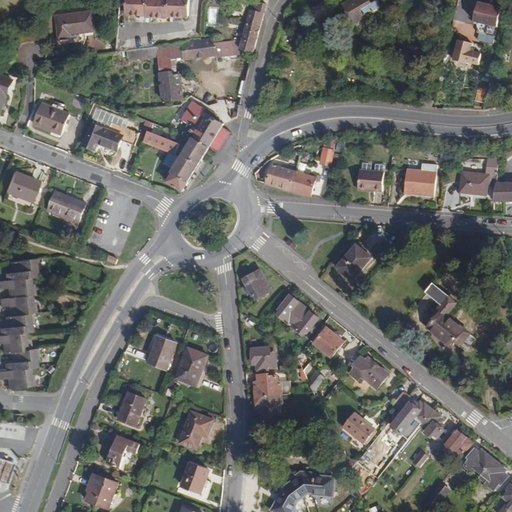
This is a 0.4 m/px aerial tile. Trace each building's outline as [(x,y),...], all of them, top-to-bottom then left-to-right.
[(188,16),(188,0),(124,0),(124,14),(145,14),(144,16),(167,17),(167,15),(188,16)] [(367,19),(384,9),(378,0),(354,0),(345,5),(355,24),(366,18),(367,19)] [(255,53),(267,5),(253,1),(244,36),(241,49),(255,53)] [(499,30),(504,9),(496,7),(490,5),(480,3),(475,24),(499,30)] [(93,31),(91,11),(56,15),(59,40),(70,38),(70,34),(93,31)] [(241,49),(244,36),(213,40),(181,44),(183,57),(184,60),(215,55),(217,57),(241,53),(241,49)] [(473,45),(460,41),(455,60),(469,63),(470,62),(480,65),(483,54),(471,52),(473,45)] [(183,57),(181,44),(156,47),(157,54),(158,56),(160,73),(179,71),(178,63),(172,63),(172,58),(183,57)] [(158,56),(157,54),(156,47),(140,49),(126,51),(128,60),(158,56)] [(183,99),(179,71),(160,73),(164,102),(183,99)] [(0,112),(0,113),(12,79),(0,75),(0,112)] [(224,127),(225,124),(220,121),(221,119),(217,117),(218,116),(194,102),(183,120),(199,130),(182,158),(175,170),(168,182),(183,192),(212,146),(224,127)] [(70,114),(41,103),(34,124),(62,135),(70,114)] [(121,134),(124,127),(112,122),(109,129),(93,123),(85,146),(95,150),(98,143),(118,150),(122,140),(124,135),(121,134)] [(135,145),(140,132),(124,127),(121,134),(124,135),(122,140),(135,145)] [(148,134),(144,143),(170,153),(171,152),(176,155),(180,144),(149,132),(148,134)] [(331,167),(335,153),(325,150),(321,164),(331,167)] [(175,170),(182,158),(176,155),(171,152),(170,153),(164,163),(175,170)] [(490,160),(489,177),(462,175),(461,196),(488,198),(488,193),(497,193),(497,187),(499,161),(490,160)] [(267,185),(311,198),(316,182),(320,183),(322,175),(312,172),(311,176),(273,165),(267,185)] [(435,197),(438,167),(423,166),(423,173),(408,172),(407,190),(414,191),(413,195),(435,197)] [(383,192),(384,173),(360,171),(358,190),(383,192)] [(32,201),(40,182),(14,172),(7,191),(32,201)] [(511,186),(497,187),(497,193),(496,206),(511,205),(511,186)] [(80,223),(88,204),(57,191),(49,210),(80,223)] [(409,244),(418,234),(418,230),(409,229),(402,238),(409,244)] [(80,234),(78,240),(84,242),(86,236),(80,234)] [(297,246),(289,240),(286,243),(294,249),(297,246)] [(371,258),(356,246),(338,269),(353,281),(371,258)] [(118,259),(109,255),(107,262),(116,265),(118,259)] [(25,339),(25,332),(32,331),(32,325),(34,325),(33,313),(37,313),(35,302),(33,302),(33,296),(36,295),(34,285),(31,286),(30,278),(37,277),(37,270),(40,270),(39,259),(11,262),(12,274),(6,274),(7,281),(0,281),(0,289),(8,289),(9,299),(1,300),(1,306),(10,305),(11,315),(7,316),(8,328),(2,328),(3,335),(0,334),(0,342),(4,342),(5,352),(12,351),(13,361),(7,362),(8,370),(1,370),(2,378),(10,378),(11,386),(34,383),(33,374),(30,374),(29,367),(37,366),(36,358),(38,358),(37,347),(30,349),(29,338),(25,339)] [(273,291),(262,271),(246,280),(248,285),(245,287),(249,294),(253,292),(255,296),(257,295),(259,299),(273,291)] [(450,313),(458,304),(435,284),(427,293),(442,306),(435,314),(438,317),(429,328),(452,347),(460,338),(465,342),(473,332),(450,313)] [(321,319),(292,296),(286,304),(283,302),(280,306),(283,308),(280,311),(282,313),(280,316),(305,335),(307,332),(310,333),(312,331),(314,332),(317,329),(315,327),(321,319)] [(333,357),(345,342),(324,326),(312,340),(333,357)] [(168,368),(178,341),(159,334),(150,361),(168,368)] [(311,365),(321,354),(310,345),(299,358),(300,363),(302,367),(298,368),(301,379),(308,378),(310,383),(319,372),(311,365)] [(272,356),(271,347),(253,348),(254,364),(258,364),(258,370),(269,369),(269,367),(277,367),(276,356),(272,356)] [(198,388),(210,358),(189,350),(178,381),(198,388)] [(389,376),(369,359),(367,361),(362,357),(355,366),(357,367),(351,374),(360,381),(363,377),(378,389),(389,376)] [(315,394),(327,379),(319,372),(310,383),(314,393),(315,394)] [(256,383),(258,413),(262,412),(263,418),(274,417),(273,415),(281,415),(281,405),(276,405),(276,396),(283,396),(282,386),(280,386),(279,376),(271,377),(271,375),(260,376),(260,382),(256,383)] [(291,381),(279,382),(280,386),(282,386),(282,393),(292,393),(291,381)] [(135,427),(145,400),(128,393),(118,420),(135,427)] [(400,411),(410,398),(404,393),(394,406),(400,411)] [(423,424),(434,411),(426,405),(425,405),(422,403),(420,405),(417,403),(414,406),(412,404),(405,412),(410,415),(407,418),(413,423),(416,419),(423,424)] [(445,426),(443,424),(445,421),(441,418),(442,418),(434,411),(423,424),(429,430),(426,434),(432,438),(435,435),(439,438),(445,430),(443,428),(445,426)] [(209,438),(215,422),(192,413),(180,442),(199,449),(204,436),(209,438)] [(377,432),(355,414),(344,428),(365,446),(377,432)] [(460,460),(474,443),(459,432),(453,439),(451,437),(445,444),(449,447),(447,450),(460,460)] [(141,457),(145,447),(123,438),(113,465),(126,470),(132,454),(141,457)] [(507,470),(483,451),(481,454),(476,450),(469,458),(471,460),(466,466),(474,472),(477,469),(483,474),(480,478),(495,490),(500,484),(502,485),(509,477),(504,473),(507,470)] [(351,471),(359,462),(341,451),(351,471)] [(422,452),(414,462),(420,467),(429,457),(422,452)] [(0,482),(4,484),(12,463),(6,461),(0,458),(0,482)] [(203,496),(208,482),(211,474),(192,467),(184,488),(203,496)] [(333,496),(335,478),(314,476),(314,474),(302,472),(295,477),(296,479),(288,485),(273,510),(277,511),(292,511),(297,505),(295,504),(297,501),(308,492),(312,492),(312,494),(333,496)] [(110,511),(120,484),(101,477),(91,503),(110,511)] [(205,502),(212,484),(208,482),(203,496),(184,488),(182,493),(205,502)] [(442,483),(429,500),(437,508),(451,490),(442,483)] [(352,511),(346,503),(334,511),(352,511)]
